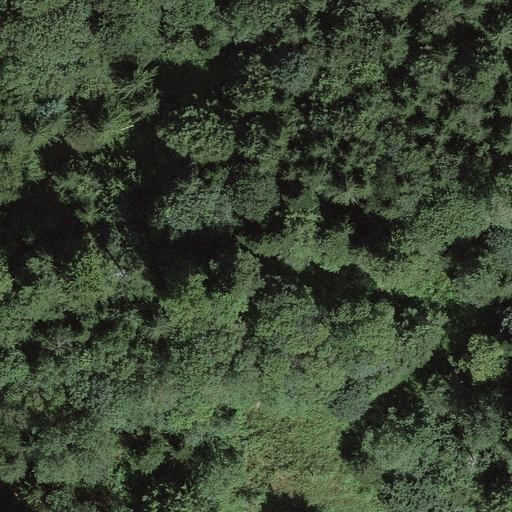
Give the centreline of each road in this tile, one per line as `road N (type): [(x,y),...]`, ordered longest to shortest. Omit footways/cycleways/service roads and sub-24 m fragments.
road 1 (track): [(511,188),(444,230),(373,294),(333,315),(0,377)]
road 2 (track): [(0,44),(59,46),(366,0)]
